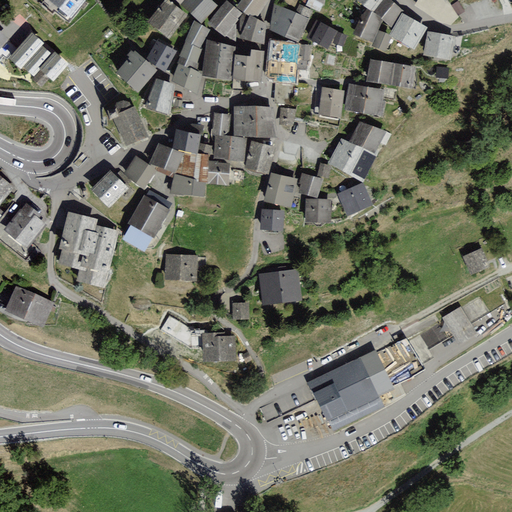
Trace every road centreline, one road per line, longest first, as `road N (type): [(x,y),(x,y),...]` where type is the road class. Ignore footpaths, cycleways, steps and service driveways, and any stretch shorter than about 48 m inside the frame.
road 1 (residential): [(233,422),(239,408),(197,373),(46,284),(46,184)]
road 2 (unclassified): [(251,458),(350,431),(511,328)]
road 3 (secondary): [(233,422),(165,387),(35,352),(0,334)]
road 4 (residential): [(255,97),(197,106),(154,142),(46,184)]
road 5 (unclassified): [(236,424),(248,407),(400,326)]
road 6 (track): [(364,511),(511,414)]
road 7 (secondary): [(91,427),(142,434),(224,473),(251,458)]
road 8 (residential): [(221,292),(249,261),(262,180),(278,139)]
road 9 (secondary): [(22,158),(52,157),(64,126),(50,110),(0,103)]
road 10 (track): [(400,326),(511,265)]
